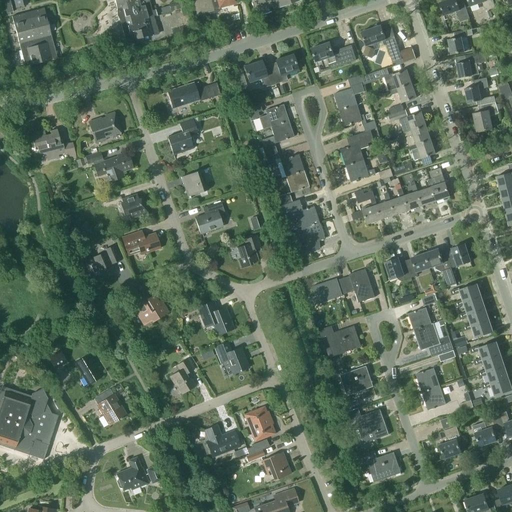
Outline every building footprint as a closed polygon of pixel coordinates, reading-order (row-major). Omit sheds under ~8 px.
[(114,0),(125,41),(130,39),(131,41),(158,34),(149,0),(114,0)] [(171,12),(187,8),(185,0),(169,4),(171,12)] [(192,0),(198,22),(207,19),(206,12),(214,10),(214,9),(230,5),(229,2),(237,0),(192,0)] [(270,0),(254,0),(256,4),(254,5),(253,3),(253,4),(257,16),(256,16),(256,17),(271,12),(270,11),(269,12),(268,8),(272,6),(270,0)] [(288,0),(270,0),(272,6),(273,9),(290,4),(288,0)] [(469,18),(468,14),(464,2),(458,4),(456,0),(446,0),(439,3),(443,15),(456,11),(459,17),(461,21),(469,18)] [(486,11),(495,7),(492,0),(467,0),(470,7),(482,2),(486,11)] [(43,8),(12,16),(25,66),(56,58),(43,8)] [(376,43),(385,40),(393,62),(402,59),(391,26),(382,29),(381,25),(362,32),(367,46),(366,46),(363,54),(372,57),(375,49),(374,47),(377,46),(376,43)] [(469,42),(468,36),(466,30),(454,32),(455,38),(448,40),(451,54),(465,52),(463,43),(469,42)] [(331,69),(356,60),(351,46),(333,52),(330,42),(312,49),(316,62),(327,58),(331,69)] [(485,53),(478,54),(478,53),(466,55),(467,62),(457,64),(460,78),(473,75),(479,74),(477,64),(487,62),(485,53)] [(269,64),(276,84),(287,80),(285,74),(297,69),(292,54),(274,60),(275,62),(269,64)] [(264,88),(276,84),(269,64),(263,66),(261,61),(243,67),(248,82),(260,78),(264,88)] [(491,68),(492,75),(498,74),(498,73),(500,72),(499,67),(491,68)] [(407,70),(393,74),(393,73),(384,76),(389,91),(391,91),(398,88),(412,84),(407,70)] [(373,73),(361,77),(363,85),(375,81),(373,73)] [(334,93),(339,110),(357,104),(354,95),(365,91),(363,85),(361,77),(360,75),(348,79),(351,88),(334,93)] [(479,89),(488,87),(487,77),(474,80),(476,86),(465,89),(468,103),(471,103),(477,101),(478,106),(496,102),(494,96),(481,99),(479,90),(479,89)] [(217,83),(196,90),(194,83),(167,92),(172,108),(200,99),(200,101),(220,94),(217,83)] [(417,98),(412,84),(398,88),(391,91),(392,95),(399,92),(403,102),(417,98)] [(511,92),(509,84),(499,87),(505,101),(510,99),(511,105),(511,92)] [(498,113),(496,102),(478,106),(479,112),(473,113),(477,133),(492,129),(490,116),(498,113)] [(249,107),(251,114),(262,111),(260,104),(249,107)] [(270,127),(288,121),(283,104),(265,110),(270,127)] [(357,104),(339,110),(344,126),(362,121),(365,132),(371,130),(377,128),(375,121),(367,123),(364,114),(361,115),(357,104)] [(389,108),(391,114),(403,110),(401,104),(389,108)] [(405,109),(403,110),(391,114),(388,115),(390,122),(408,116),(405,109)] [(115,135),(121,133),(114,112),(104,115),(104,117),(88,122),(95,143),(106,140),(105,137),(112,135),(112,138),(116,137),(115,135)] [(400,120),(401,124),(404,133),(426,126),(421,113),(400,120)] [(189,136),(198,134),(193,118),(179,123),(182,133),(167,138),(173,155),(193,149),(189,136)] [(294,137),(288,121),(270,127),(273,136),(262,139),(264,146),(262,147),(265,156),(277,152),(274,143),(294,137)] [(430,140),(426,126),(404,133),(406,137),(409,147),(430,140)] [(58,155),(65,153),(62,143),(60,144),(57,129),(50,131),(51,134),(45,135),(44,130),(31,133),(34,147),(37,146),(39,155),(47,153),(49,160),(59,158),(58,155)] [(365,132),(347,138),(349,145),(348,147),(347,147),(340,150),(346,166),(364,160),(360,148),(369,146),(368,143),(374,141),(371,130),(365,132)] [(430,140),(409,147),(411,151),(412,150),(415,161),(435,154),(430,140)] [(72,142),(63,144),(65,153),(68,152),(70,160),(76,158),(72,142)] [(85,156),(88,164),(103,160),(100,151),(85,156)] [(265,156),(267,162),(279,159),(277,152),(265,156)] [(285,177),(303,170),(298,154),(280,160),(285,177)] [(122,172),(133,169),(129,156),(119,160),(118,156),(93,165),(97,177),(109,173),(112,182),(124,178),(122,172)] [(85,165),(83,158),(76,160),(79,167),(85,165)] [(351,182),(369,176),(376,174),(374,169),(367,171),(364,160),(346,166),(351,182)] [(396,174),(413,169),(411,163),(394,169),(396,174)] [(500,189),(511,185),(511,176),(511,175),(511,174),(511,163),(509,164),(511,173),(497,176),(500,189)] [(393,176),(391,168),(379,172),(381,180),(384,179),(389,177),(393,176)] [(435,201),(449,196),(445,183),(446,182),(441,168),(429,172),(433,182),(436,183),(437,185),(432,186),(431,187),(435,201)] [(190,196),(208,190),(202,170),(181,177),(183,185),(186,184),(190,196)] [(308,187),(303,170),(285,177),(290,192),(308,187)] [(431,187),(432,186),(429,179),(425,181),(427,188),(418,191),(418,192),(417,192),(422,206),(435,201),(431,187)] [(409,210),(422,206),(417,192),(418,192),(418,191),(415,184),(411,185),(414,193),(404,196),(409,210)] [(511,185),(500,189),(503,201),(511,198),(511,185)] [(409,210),(404,196),(402,189),(398,190),(400,197),(390,201),(395,215),(409,210)] [(357,204),(362,202),(370,200),(372,204),(362,208),(363,210),(367,224),(381,219),(377,205),(372,191),(363,194),(362,190),(354,193),(357,204)] [(114,199),(112,192),(99,196),(101,203),(114,199)] [(289,193),(276,197),(279,206),(292,202),(289,193)] [(381,219),(395,215),(390,201),(388,193),(384,195),(386,202),(377,205),(381,219)] [(132,219),(148,213),(145,203),(144,203),(142,198),(138,199),(136,194),(121,199),(122,203),(120,204),(124,216),(130,214),(132,219)] [(511,198),(503,201),(506,213),(511,211),(511,198)] [(218,217),(225,215),(221,202),(207,207),(209,214),(197,218),(202,234),(221,227),(218,217)] [(295,212),(301,228),(318,222),(313,206),(295,212)] [(324,239),(318,222),(301,228),(306,244),(292,249),(294,257),(319,249),(316,241),(324,239)] [(141,231),(127,236),(121,238),(127,256),(139,252),(140,255),(160,249),(155,233),(144,237),(141,231)] [(254,250),(260,248),(256,235),(244,239),(246,244),(236,248),(240,259),(238,260),(240,269),(252,265),(252,263),(258,260),(254,250)] [(446,252),(451,268),(471,262),(465,244),(452,249),(452,250),(446,252)] [(93,258),(95,263),(91,264),(94,272),(98,270),(101,278),(114,272),(110,265),(122,260),(116,245),(105,250),(105,253),(93,258)] [(438,249),(425,254),(429,268),(435,266),(436,269),(441,271),(442,271),(447,286),(456,283),(451,268),(446,252),(439,254),(438,249)] [(411,260),(406,262),(411,278),(418,275),(417,272),(429,268),(425,254),(411,258),(411,260)] [(405,280),(411,278),(406,262),(400,264),(398,258),(384,262),(390,279),(403,275),(405,280)] [(350,276),(344,279),(348,292),(355,290),(359,302),(374,297),(365,269),(349,274),(350,276)] [(342,294),(348,292),(344,279),(338,280),(337,278),(312,286),(315,295),(309,297),(311,305),(343,295),(342,294)] [(462,300),(463,302),(481,296),(477,284),(460,289),(459,287),(450,291),(451,296),(460,293),(462,300)] [(152,323),(169,312),(161,300),(159,302),(154,295),(144,301),(139,294),(128,301),(133,310),(135,309),(145,325),(151,321),(152,323)] [(433,295),(422,299),(425,306),(436,302),(433,295)] [(466,312),(467,314),(485,308),(481,296),(463,302),(462,300),(454,303),(456,307),(464,305),(466,312)] [(217,335),(233,329),(224,308),(217,311),(213,301),(197,308),(205,328),(213,324),(217,335)] [(408,314),(413,330),(432,324),(426,308),(408,314)] [(470,324),(471,326),(489,320),(485,308),(467,314),(466,312),(458,315),(460,319),(468,317),(470,324)] [(471,326),(470,324),(462,327),(464,331),(472,329),(475,338),(493,332),(489,320),(471,326)] [(432,324),(413,330),(419,346),(420,351),(440,344),(443,352),(453,349),(448,336),(439,340),(433,323),(432,324)] [(327,336),(330,347),(326,349),(329,357),(361,346),(354,325),(333,332),(331,326),(319,330),(321,338),(327,336)] [(456,347),(468,343),(466,336),(454,340),(456,347)] [(482,358),(482,359),(500,353),(496,341),(479,347),(479,346),(470,349),(471,354),(480,351),(482,358)] [(232,374),(248,368),(240,347),(231,351),(227,342),(214,347),(219,360),(226,357),(232,374)] [(468,352),(466,345),(457,349),(459,355),(468,352)] [(60,350),(48,357),(55,369),(67,362),(60,350)] [(453,351),(439,355),(441,361),(455,357),(453,351)] [(486,370),(486,371),(504,366),(500,353),(482,359),(482,358),(474,361),(475,366),(484,363),(486,370)] [(88,384),(101,376),(88,355),(75,363),(88,384)] [(186,374),(193,369),(187,359),(176,366),(179,371),(169,377),(173,384),(175,383),(181,394),(194,386),(186,374)] [(366,366),(347,373),(346,369),(332,373),(334,378),(340,376),(347,396),(374,387),(366,366)] [(490,382),(490,383),(508,378),(504,366),(486,371),(486,370),(477,373),(479,377),(487,375),(490,382)] [(416,374),(422,392),(439,386),(434,368),(416,374)] [(490,383),(490,382),(482,384),(484,389),(492,387),(495,396),(511,389),(508,378),(490,383)] [(0,445),(43,459),(48,445),(58,415),(51,413),(46,403),(47,398),(42,388),(31,393),(30,396),(2,386),(0,391),(0,445)] [(439,386),(422,392),(428,410),(446,404),(439,386)] [(109,425),(126,415),(113,394),(113,395),(109,389),(94,398),(97,404),(109,425)] [(459,404),(461,411),(473,407),(469,392),(464,394),(466,402),(459,404)] [(342,403),(345,413),(358,408),(360,408),(357,400),(350,402),(350,400),(342,403)] [(247,424),(254,442),(258,440),(275,434),(264,407),(243,415),(247,424)] [(380,409),(360,416),(358,408),(345,413),(348,421),(355,419),(357,425),(353,426),(354,431),(358,430),(361,437),(373,433),(375,439),(388,435),(384,420),(383,421),(379,410),(380,410),(380,409)] [(495,416),(499,428),(505,426),(509,436),(511,435),(511,419),(509,421),(506,412),(495,416)] [(451,416),(440,420),(444,430),(454,426),(451,416)] [(492,430),(499,428),(495,416),(483,419),(484,422),(472,426),(475,433),(480,446),(496,441),(492,430)] [(211,458),(239,446),(234,432),(221,437),(217,426),(206,430),(211,441),(206,443),(211,458)] [(444,458),(461,453),(458,442),(461,441),(456,426),(444,431),(448,442),(440,445),(444,458)] [(246,450),(248,454),(269,446),(266,439),(251,445),(252,447),(246,450)] [(234,452),(236,457),(247,453),(245,448),(234,452)] [(262,449),(245,456),(247,463),(264,456),(262,449)] [(370,470),(374,481),(400,472),(393,452),(377,458),(374,451),(359,456),(364,472),(370,470)] [(280,453),(261,460),(270,482),(291,473),(287,463),(285,464),(280,453)] [(139,486),(148,483),(143,471),(142,471),(137,457),(129,460),(132,467),(116,474),(123,490),(138,484),(139,486)] [(157,465),(146,469),(152,484),(163,479),(157,465)] [(511,502),(511,484),(497,491),(503,505),(511,501),(511,502)] [(287,511),(286,506),(298,502),(293,489),(273,496),(274,501),(253,509),(254,511),(287,511)] [(483,511),(496,511),(492,500),(486,502),(483,494),(465,501),(468,511),(480,511),(483,511)] [(232,511),(238,511),(238,510),(248,506),(247,502),(231,507),(232,511)]
